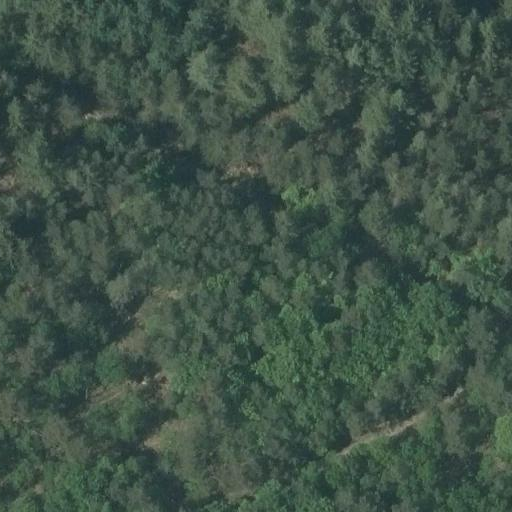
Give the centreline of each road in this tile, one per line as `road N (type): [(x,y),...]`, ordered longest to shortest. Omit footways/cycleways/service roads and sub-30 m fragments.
road 1 (track): [(511,321),(0,70)]
road 2 (track): [(214,511),(427,406),(511,330)]
